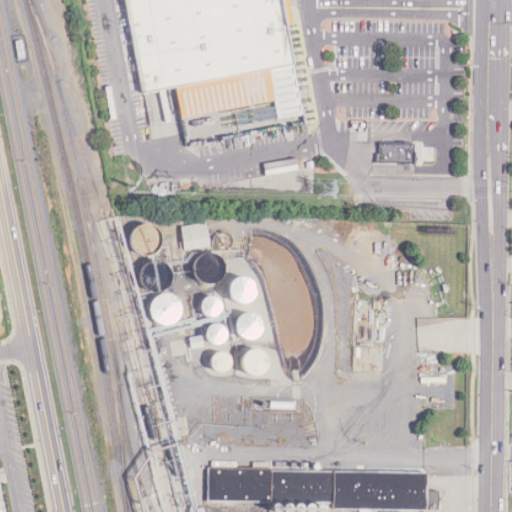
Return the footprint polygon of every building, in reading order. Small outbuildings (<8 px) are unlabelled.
[(122,0),(140,94),(172,88),(179,123),(273,100),(278,121),(299,118),(282,30),(294,26),(289,0),(122,0)] [(374,111),(375,73),(350,72),(349,110),(374,111)] [(412,164),(412,143),(376,143),(376,164),(412,164)] [(208,246),(206,223),(180,226),(183,249),(208,246)] [(131,244),(155,243),(154,224),(130,225),(131,244)] [(249,277),(227,279),(229,302),(251,300),(249,277)] [(150,294),(149,323),(176,324),(177,295),(150,294)] [(220,299),(202,295),(198,313),(216,317),(220,299)] [(423,507),(423,472),(207,468),(207,502),(423,507)]
